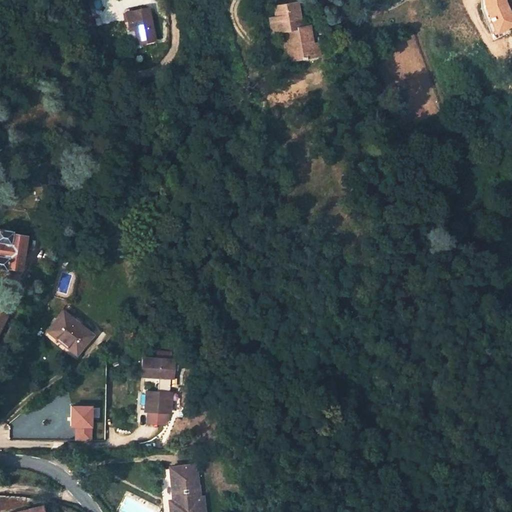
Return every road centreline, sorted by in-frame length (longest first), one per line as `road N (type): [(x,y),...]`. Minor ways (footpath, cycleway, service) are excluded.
road 1 (track): [(82,0),(101,57),(116,73),(140,74),(170,55),(173,0)]
road 2 (track): [(234,0),(240,31),(262,53),(288,71),(314,71)]
